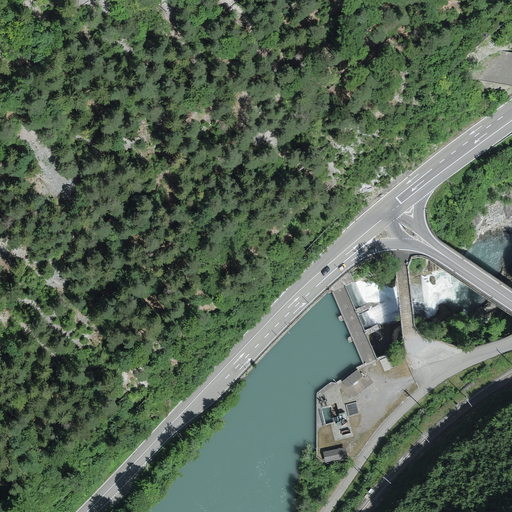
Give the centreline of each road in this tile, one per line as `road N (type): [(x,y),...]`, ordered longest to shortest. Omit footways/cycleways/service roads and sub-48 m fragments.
road 1 (trunk): [(511,69),(405,57),(268,58),(123,80),(0,117)]
road 2 (primary): [(387,212),(87,511)]
road 3 (residential): [(511,343),(453,370),(398,413),(326,511)]
road 4 (secondary): [(511,115),(387,212)]
road 5 (primary): [(511,301),(387,212)]
